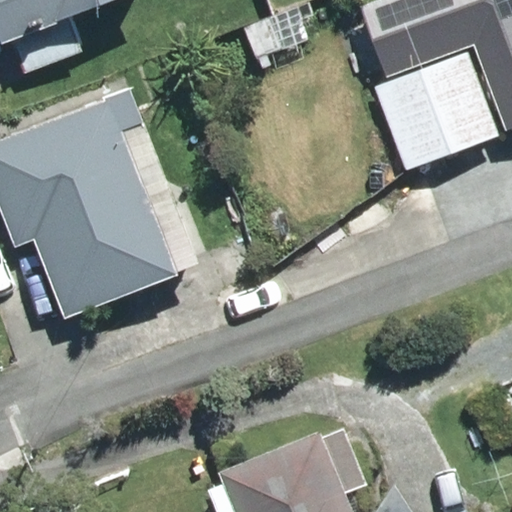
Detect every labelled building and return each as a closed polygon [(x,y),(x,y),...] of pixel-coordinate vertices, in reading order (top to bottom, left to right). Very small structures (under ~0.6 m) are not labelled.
[(0,0),(0,8),(15,50),(20,48),(31,78),(92,57),(81,26),(154,0),(0,0)] [(474,62),(501,145),(511,141),(511,0),(485,0),(457,9),(474,62)] [(500,153),(473,70),(381,100),(408,183),(500,153)] [(207,272),(142,100),(0,153),(0,191),(24,254),(42,247),(73,327),(188,284),(187,279),(207,272)] [(388,511),(360,511),(356,499),(373,493),(353,439),(330,447),(327,440),(226,477),(232,493),(217,498),(221,511),(414,511),(402,492),(388,511)]
